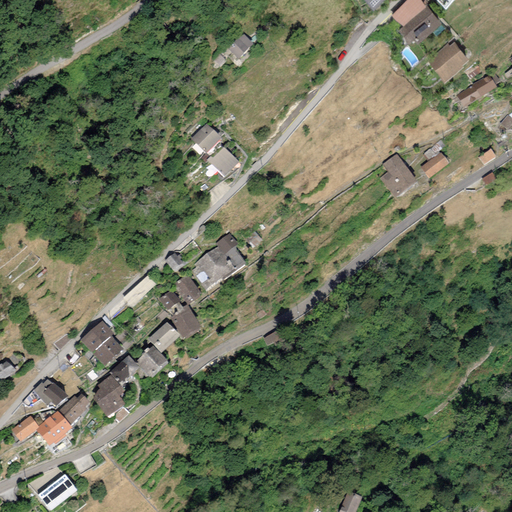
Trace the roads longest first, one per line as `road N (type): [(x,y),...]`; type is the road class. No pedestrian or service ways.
road 1 (unclassified): [(511,154),(422,211),(291,315),(203,360),(119,430),(0,487)]
road 2 (residential): [(118,298),(255,169),(397,0)]
road 3 (residential): [(118,298),(0,423)]
